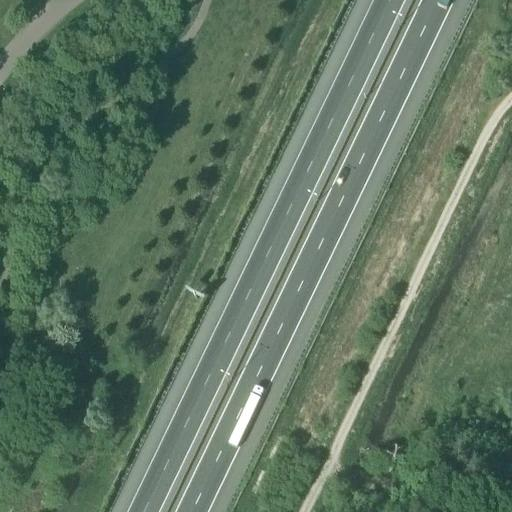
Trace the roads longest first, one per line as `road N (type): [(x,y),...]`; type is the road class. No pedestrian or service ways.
road 1 (motorway): [(388,0),(142,511)]
road 2 (motorway): [(192,511),(437,0)]
